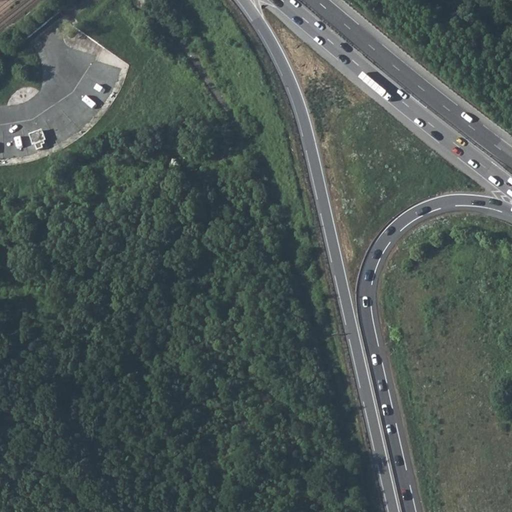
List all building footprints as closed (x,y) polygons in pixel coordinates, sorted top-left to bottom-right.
[(29,128),(31,135),(38,137),(41,138),(40,136),(44,135),(40,124),(29,128)] [(38,137),(31,135),(32,139),(34,138),(36,144),(42,142),(41,138),(38,137)] [(96,183),(80,187),(83,203),(100,199),(96,183)] [(80,186),(69,188),(73,206),(83,203),(80,187),(80,186)] [(66,189),(58,191),(61,208),(70,206),(66,189)] [(83,203),(73,206),(75,214),(85,211),(85,209),(83,203)]
